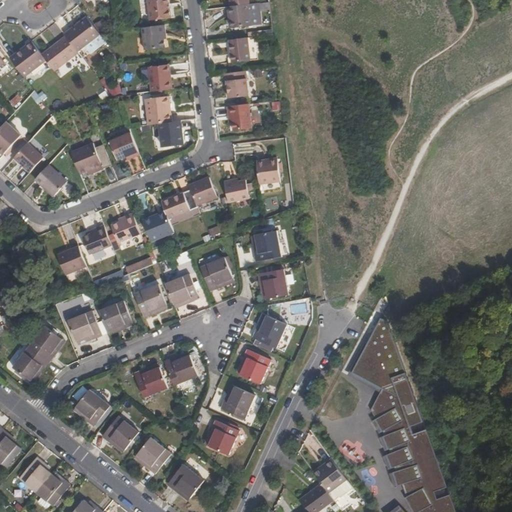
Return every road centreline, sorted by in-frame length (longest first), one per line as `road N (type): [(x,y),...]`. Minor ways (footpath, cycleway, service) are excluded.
road 1 (residential): [(191,0),(205,144),(189,162),(57,220),(26,213),(0,188)]
road 2 (track): [(334,323),(356,296),(432,135),(465,103),(511,77)]
road 3 (residential): [(35,417),(67,380),(218,319)]
road 4 (residential): [(244,511),(334,323)]
road 5 (tertiary): [(35,417),(151,511)]
